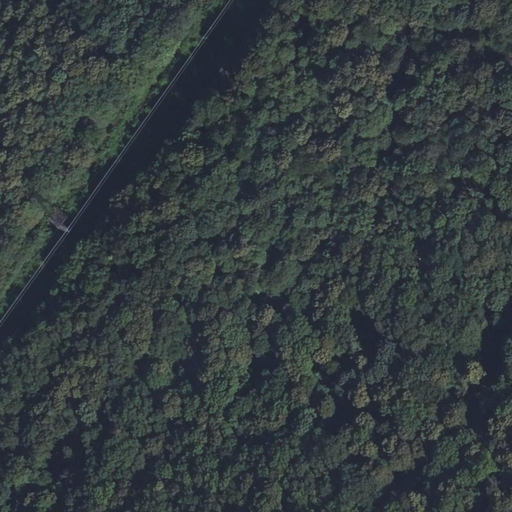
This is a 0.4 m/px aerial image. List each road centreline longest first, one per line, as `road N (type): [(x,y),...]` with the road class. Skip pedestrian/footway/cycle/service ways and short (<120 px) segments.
road 1 (track): [(318,0),(238,202),(207,307),(190,410),(134,511)]
road 2 (tertiary): [(511,347),(472,425),(385,511)]
road 3 (track): [(389,511),(511,453)]
